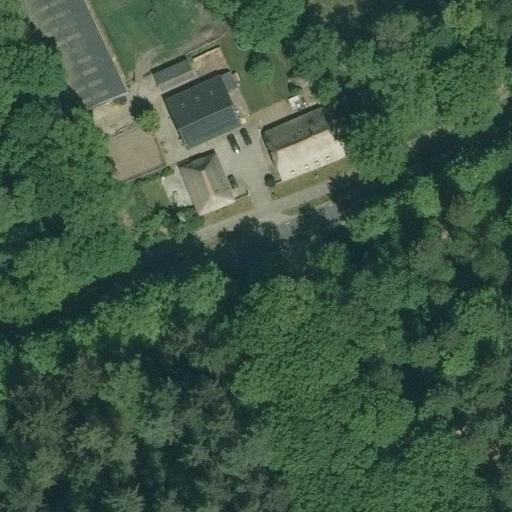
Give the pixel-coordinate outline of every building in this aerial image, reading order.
[(128,96),(83,0),(7,0),(65,125),(128,96)] [(188,61),(153,76),(162,95),(197,79),(188,61)] [(237,89),(230,74),(219,79),(226,94),(237,89)] [(240,127),(219,79),(164,103),(184,146),(202,138),(204,143),(240,127)] [(263,136),(281,182),(343,158),(326,112),(263,136)] [(181,171),(201,216),(233,202),(214,157),(181,171)]
